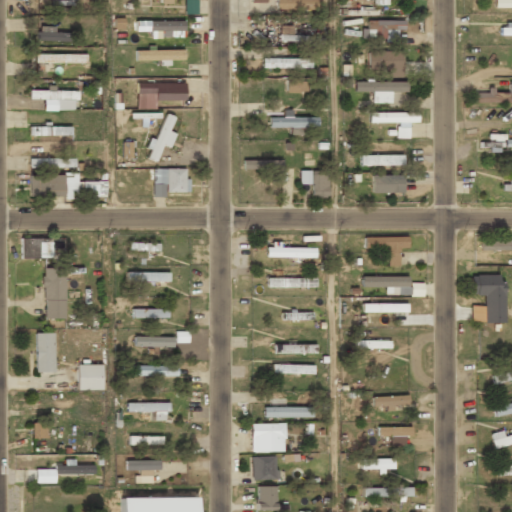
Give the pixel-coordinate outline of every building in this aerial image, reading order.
[(183,0),(183,14),(196,14),(195,0),(183,0)] [(317,0),(276,0),(276,11),(317,11),(317,0)] [(511,8),(511,0),(493,0),(493,8),(511,8)] [(401,20),(365,20),(365,38),(401,38),(401,20)] [(182,21),(134,21),(134,32),(170,32),(170,30),(182,30),(182,21)] [(295,28),(274,26),(273,42),(293,44),(295,28)] [(35,42),(68,42),(68,34),(53,34),(53,27),(35,27),(35,42)] [(511,36),(511,27),(499,27),(499,36),(511,36)] [(134,61),(181,61),(181,49),(134,49),(134,61)] [(367,51),(367,74),(400,74),(400,51),(367,51)] [(33,64),(85,64),(85,55),(33,55),(33,64)] [(308,69),(308,59),(260,59),(260,69),(308,69)] [(183,100),(183,82),(136,82),(136,92),(153,92),(153,100),(183,100)] [(370,103),(389,103),(389,92),(405,92),(405,82),(353,82),(353,92),(370,92),(370,103)] [(286,92),(302,92),(302,83),(286,83),(286,92)] [(511,83),(506,84),(506,92),(472,93),(472,103),(511,103),(511,83)] [(44,110),(74,110),(74,91),(28,91),(28,100),(44,100),(44,110)] [(295,111),(283,111),(283,118),(267,118),(267,128),(316,129),(316,118),(295,118),(295,111)] [(144,158),(154,162),(161,145),(167,148),(173,134),(167,131),(172,117),(163,113),(144,158)] [(367,113),(367,124),(416,124),(416,113),(367,113)] [(27,137),(69,137),(69,127),(27,127),(27,137)] [(394,128),(393,137),(405,138),(406,129),(394,128)] [(357,166),(400,166),(400,155),(357,155),(357,166)] [(73,169),(73,159),(27,159),(27,169),(73,169)] [(279,161),(241,161),(241,171),(279,171),(279,161)] [(162,184),(162,193),(186,193),(186,169),(150,169),(150,184),(162,184)] [(299,187),(310,187),(310,199),(326,199),(326,173),(299,173),(299,187)] [(27,177),(28,198),(73,197),(72,176),(27,177)] [(369,176),(369,194),(401,194),(401,176),(369,176)] [(511,192),(511,184),(501,184),(501,192),(511,192)] [(362,249),(385,248),(385,266),(396,266),(396,248),(405,248),(405,237),(362,237),(362,249)] [(19,259),(49,259),(49,239),(19,239),(19,259)] [(511,240),(478,241),(478,250),(511,249),(511,240)] [(156,242),(127,242),(127,254),(156,254),(156,242)] [(263,258),(312,258),(312,247),(263,247),(263,258)] [(63,319),(63,269),(41,269),(42,319),(63,319)] [(126,281),(167,281),(167,271),(126,271),(126,281)] [(469,295),(482,295),(482,324),(502,324),(502,275),(469,275),(469,295)] [(360,287),(383,287),(383,294),(407,294),(408,276),(360,276),(360,287)] [(313,278),(265,278),(265,288),(313,288),(313,278)] [(405,303),(360,304),(361,313),(405,312),(405,303)] [(165,309),(130,309),(130,318),(165,318),(165,309)] [(280,320),(310,320),(310,312),(280,312),(280,320)] [(33,334),(33,373),(51,373),(51,334),(33,334)] [(171,336),(132,336),(132,346),(171,346),(171,336)] [(354,341),(354,349),(388,349),(388,341),(354,341)] [(313,344),(271,344),(271,352),(313,352),(313,344)] [(270,373),(312,374),(312,365),(270,364),(270,373)] [(100,365),(75,365),(75,391),(100,391),(100,365)] [(175,365),(131,365),(131,377),(175,377),(175,365)] [(511,378),(511,368),(489,373),(491,383),(511,378)] [(370,395),(370,409),(406,409),(406,395),(370,395)] [(511,401),(491,405),(493,414),(511,411),(511,401)] [(124,403),(124,412),(151,412),(151,420),(165,420),(165,403),(124,403)] [(310,418),(310,407),(261,407),(261,418),(310,418)] [(44,438),(44,423),(30,423),(30,438),(44,438)] [(249,425),(249,453),(282,453),(282,425),(249,425)] [(409,426),(376,426),(376,435),(387,435),(387,445),(402,445),(402,436),(409,436),(409,426)] [(511,442),(511,431),(489,437),(492,448),(511,442)] [(126,446),(160,446),(160,436),(126,437),(126,446)] [(249,458),(249,480),(274,480),(274,458),(249,458)] [(358,470),(392,470),(392,459),(358,459),(358,470)] [(124,472),(134,472),(134,482),(149,482),(149,471),(158,471),(158,461),(124,461),(124,472)] [(511,473),(511,464),(493,467),(494,476),(511,473)] [(92,475),(92,466),(52,466),(52,475),(92,475)] [(274,511),(274,487),(254,487),(254,511),(274,511)] [(392,487),(392,500),(409,500),(409,487),(392,487)] [(511,504),(511,494),(489,497),(490,507),(511,504)] [(120,498),(119,511),(194,511),(194,497),(120,498)]
